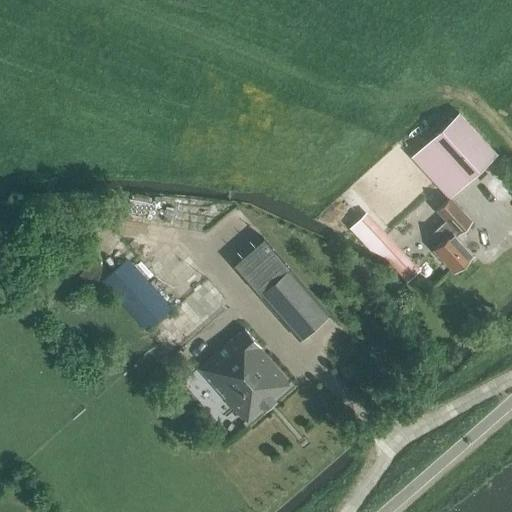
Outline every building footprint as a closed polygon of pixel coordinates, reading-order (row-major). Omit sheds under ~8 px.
[(460,112),(424,144),(461,186),(497,154),(460,112)] [(472,221),(450,197),(437,209),(458,233),(472,221)] [(39,211),(38,238),(86,240),(87,213),(39,211)] [(366,213),(351,227),(368,246),(371,249),(383,255),(406,279),(418,268),(395,243),(366,213)] [(444,239),(433,249),(454,272),(473,254),(446,226),(438,233),(444,239)] [(127,257),(126,258),(101,281),(146,331),(172,305),(127,257)] [(260,294),(299,338),(329,313),(290,268),(260,294)] [(244,328),(199,368),(244,421),(246,423),(263,407),(265,409),(275,400),(274,398),(290,384),(291,383),(290,381),(259,347),(260,346),(244,328)]
